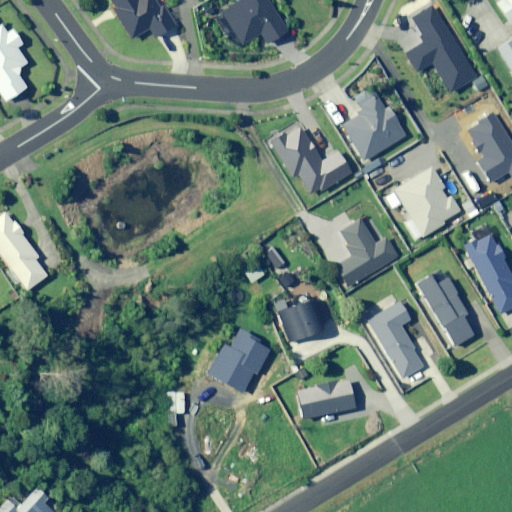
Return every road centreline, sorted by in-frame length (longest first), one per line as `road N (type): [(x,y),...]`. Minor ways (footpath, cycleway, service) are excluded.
road 1 (residential): [(368,0),(326,59),(279,85),(181,86),(107,74)]
road 2 (residential): [(294,511),(511,377)]
road 3 (residential): [(0,156),(63,117),(107,74)]
